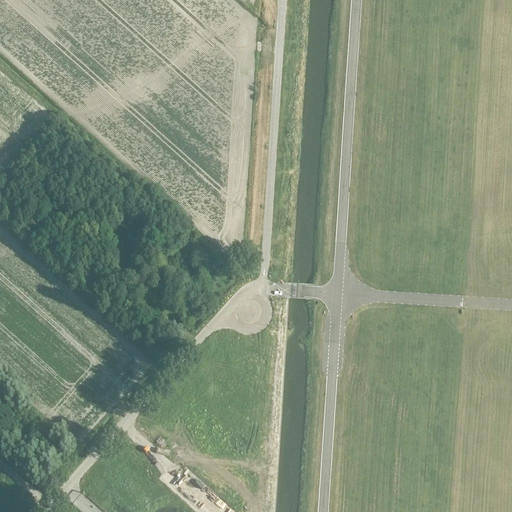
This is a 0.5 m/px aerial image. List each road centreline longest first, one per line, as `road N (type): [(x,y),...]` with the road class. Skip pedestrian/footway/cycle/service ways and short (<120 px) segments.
road 1 (unclassified): [(44,511),(195,343),(241,296),(262,288)]
road 2 (unknown): [(119,428),(211,511)]
